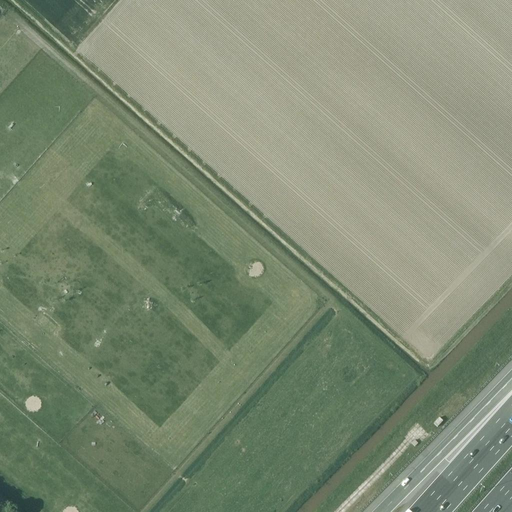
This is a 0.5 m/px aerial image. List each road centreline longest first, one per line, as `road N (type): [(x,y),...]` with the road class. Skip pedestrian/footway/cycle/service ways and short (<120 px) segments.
road 1 (motorway): [(511,402),(439,453),(381,511)]
road 2 (motorway): [(511,419),(427,511)]
